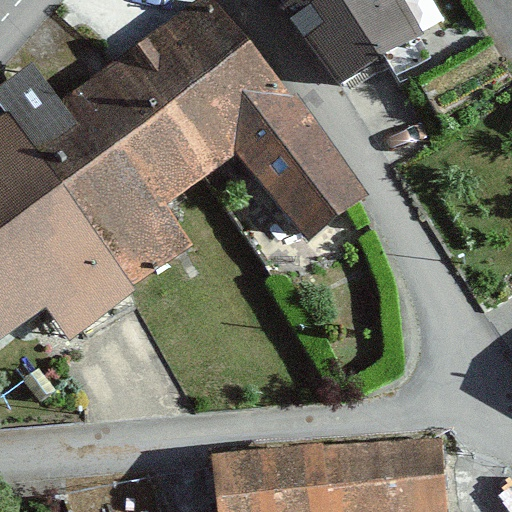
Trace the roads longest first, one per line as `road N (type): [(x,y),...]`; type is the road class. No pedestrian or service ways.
road 1 (residential): [(511,433),(476,424),(377,424),(0,456)]
road 2 (residential): [(511,387),(253,0)]
